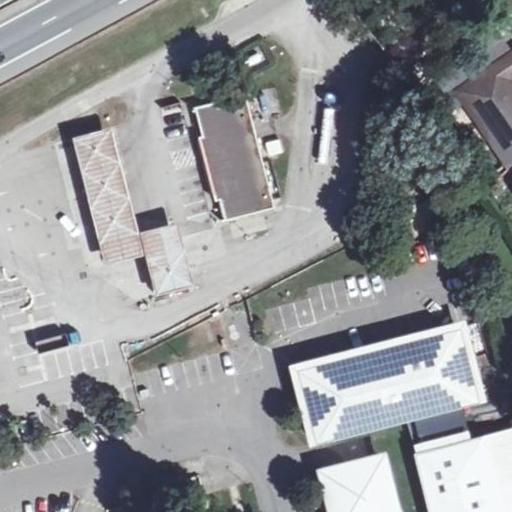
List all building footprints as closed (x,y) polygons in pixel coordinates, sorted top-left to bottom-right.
[(511,55),(458,92),(492,143),(511,129),(511,84),(509,79),(511,76),(511,55)] [(244,94),(192,108),(222,220),(274,207),(244,94)] [(166,122),(182,120),(180,103),(163,106),(166,122)] [(180,223),(142,232),(157,296),(195,287),(180,223)] [(320,362),(298,368),(317,441),(478,399),(460,327),(397,343),(395,343),(341,357),(328,349),(320,362)] [(428,458),(419,460),(432,511),(511,511),(511,482),(495,486),(485,443),(469,447),(465,434),(424,444),(428,458)] [(511,482),(511,435),(485,443),(495,486),(511,482)] [(415,447),(419,460),(428,458),(424,444),(415,447)] [(395,511),(383,457),(324,472),(334,511),(395,511)]
